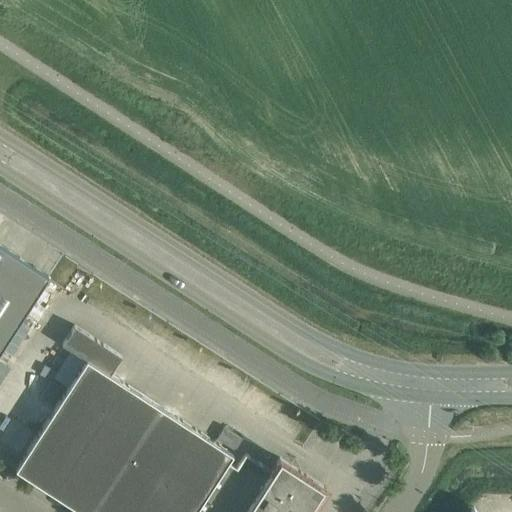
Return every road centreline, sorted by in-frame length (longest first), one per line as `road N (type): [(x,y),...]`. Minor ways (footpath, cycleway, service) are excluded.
road 1 (secondary): [(432,372),(321,341),(0,138)]
road 2 (secondary): [(0,168),(298,360),(380,392),(430,397)]
road 3 (unclassified): [(399,511),(424,462),(430,397)]
